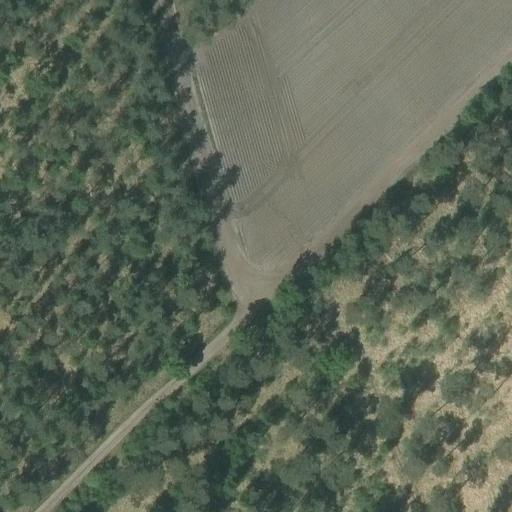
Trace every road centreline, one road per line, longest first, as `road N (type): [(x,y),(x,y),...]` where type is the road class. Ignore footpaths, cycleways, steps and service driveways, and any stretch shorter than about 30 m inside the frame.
road 1 (track): [(245,319),(511,55)]
road 2 (track): [(245,319),(159,0)]
road 3 (track): [(245,319),(348,348),(416,511)]
road 4 (track): [(51,511),(245,319)]
